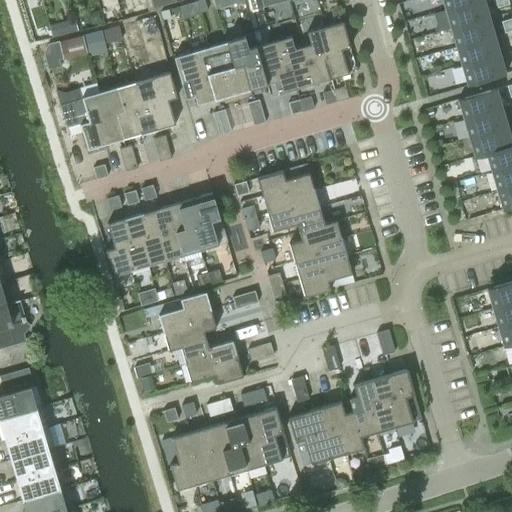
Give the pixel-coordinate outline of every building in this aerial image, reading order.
[(164,5),(162,0),(149,0),(152,9),(164,5)] [(207,11),(203,0),(202,0),(196,2),(199,13),(207,11)] [(260,0),(248,0),(252,9),(262,6),(260,0)] [(481,0),(480,0),(441,0),(445,11),(481,0)] [(450,30),(486,19),(481,0),(445,11),(450,30)] [(189,4),(179,7),(181,16),(192,13),(189,4)] [(132,10),(135,18),(145,15),(143,7),(132,10)] [(159,13),(161,20),(170,17),(168,10),(159,13)] [(91,14),(88,18),(89,25),(100,23),(98,12),(91,14)] [(112,12),(101,15),(104,24),(114,21),(112,12)] [(456,48),(492,38),(486,19),(450,30),(456,48)] [(511,30),(511,19),(500,23),(503,34),(511,30)] [(140,41),(135,22),(119,27),(124,46),(140,41)] [(323,55),(330,79),(348,74),(340,50),(349,47),(342,22),(324,27),(331,52),(323,55)] [(64,27),(66,35),(77,33),(75,24),(64,27)] [(331,52),(324,27),(305,33),(309,45),(301,47),(312,84),(330,79),(323,55),(331,52)] [(102,40),(100,31),(82,36),(84,44),(102,40)] [(81,36),(60,41),(64,55),(85,49),(84,44),(82,36),(81,36)] [(312,84),(301,47),(294,49),(290,37),(271,43),(279,67),(288,65),(295,89),(312,84)] [(241,65),(248,90),(266,85),(255,47),(247,50),(243,38),(225,43),(232,67),(241,65)] [(461,67),(497,56),(492,38),(456,48),(461,67)] [(232,67),(225,43),(208,48),(215,72),(223,70),(231,95),(248,90),(241,65),(232,67)] [(279,67),(271,43),(255,47),(266,85),(274,83),(277,95),(295,89),(288,65),(279,67)] [(215,72),(208,48),(191,53),(198,78),(206,75),(214,100),(231,95),(223,70),(215,72)] [(198,78),(191,53),(172,58),(180,84),(188,82),(195,106),(214,100),(206,75),(198,78)] [(497,56),(461,67),(467,86),(503,75),(497,56)] [(150,104),(157,129),(174,124),(167,100),(176,98),(168,73),(151,78),(158,102),(150,104)] [(133,109),(140,134),(157,129),(150,104),(158,102),(151,78),(133,83),(140,107),(133,109)] [(140,107),(133,83),(116,88),(123,112),(115,114),(122,139),(140,134),(133,109),(140,107)] [(333,90),(336,102),(347,99),(344,87),(333,90)] [(97,120),(105,144),(122,139),(115,114),(123,112),(116,88),(99,93),(106,117),(97,120)] [(64,94),(54,91),(59,107),(81,100),(81,98),(78,90),(64,94)] [(336,102),(333,90),(322,93),(325,105),(336,102)] [(463,120),(499,109),(494,90),(457,101),(463,120)] [(105,144),(97,120),(106,117),(99,93),(81,98),(81,100),(59,107),(66,129),(79,125),(87,153),(105,148),(104,144),(105,144)] [(298,100),(302,112),(314,109),(310,97),(298,100)] [(249,115),(262,111),(258,100),(246,104),(249,115)] [(302,112),(298,100),(287,104),(291,115),(302,112)] [(499,109),(463,120),(468,139),(505,128),(499,109)] [(215,125),(227,121),(224,110),(212,114),(215,125)] [(262,111),(249,115),(253,127),(265,123),(262,111)] [(227,121),(215,125),(218,136),(230,133),(227,121)] [(505,128),(468,139),(474,158),(486,155),(511,148),(510,146),(505,128)] [(153,139),(156,150),(168,146),(165,136),(153,139)] [(491,174),(511,167),(511,145),(510,146),(511,148),(486,155),(491,174)] [(118,149),(121,160),(133,156),(130,146),(118,149)] [(171,158),(168,146),(156,150),(159,161),(171,158)] [(137,168),(133,156),(121,160),(125,172),(137,168)] [(95,180),(107,177),(104,165),(92,168),(95,180)] [(497,192),(511,187),(511,167),(491,174),(497,192)] [(289,199),(314,191),(308,173),(284,180),(281,172),(256,179),(261,197),(286,190),(289,199)] [(245,182),(239,184),(233,185),(236,196),(248,193),(245,182)] [(152,186),(140,189),(144,201),(155,198),(152,186)] [(511,187),(497,192),(502,211),(511,207),(511,187)] [(294,216),(319,208),(314,191),(289,199),(286,190),(261,197),(267,215),(292,208),(294,216)] [(134,191),(123,194),(127,206),(138,203),(134,191)] [(192,226),(199,251),(216,246),(209,222),(218,219),(211,194),(193,199),(200,224),(192,226)] [(118,196),(106,199),(110,211),(121,208),(118,196)] [(200,224),(193,199),(176,204),(183,229),(175,232),(182,256),(199,251),(192,226),(200,224)] [(183,229),(176,204),(159,209),(166,235),(157,237),(165,261),(182,256),(175,232),(183,229)] [(243,222),(255,218),(252,206),(240,209),(243,222)] [(292,208),(267,215),(272,233),(295,226),(298,233),(324,226),(324,225),(319,208),(294,216),(292,208)] [(141,242),(148,266),(165,261),(157,237),(166,235),(159,209),(141,214),(149,239),(141,242)] [(123,247),(131,271),(148,266),(141,242),(149,239),(141,214),(125,219),(133,244),(123,247)] [(255,218),(243,222),(246,232),(258,228),(255,218)] [(133,244),(125,219),(106,225),(113,249),(104,251),(112,277),(131,271),(123,247),(133,244)] [(316,246),(341,238),(336,222),(324,225),(324,226),(298,233),(300,241),(288,245),(293,263),(319,255),(316,246)] [(319,255),(293,263),(298,279),(324,272),(321,263),(346,255),(341,238),(316,246),(319,255)] [(275,261),(272,250),(260,254),(263,264),(275,261)] [(324,272),(298,279),(303,297),(304,298),(330,290),(327,282),(351,275),(346,255),(321,263),(324,272)] [(206,275),(209,286),(221,282),(218,271),(206,275)] [(270,288),(282,284),(279,274),(267,278),(270,288)] [(209,286),(206,275),(195,278),(199,289),(209,286)] [(172,284),(175,295),(187,291),(184,280),(172,284)] [(492,310),(511,303),(511,282),(486,290),(492,310)] [(282,284),(270,288),(273,300),(285,296),(282,284)] [(158,301),(165,299),(163,291),(156,293),(158,301)] [(243,294),(246,306),(258,302),(254,291),(243,294)] [(158,301),(156,293),(155,292),(144,295),(147,305),(158,301)] [(186,317),(210,310),(205,293),(179,300),(181,308),(157,315),(162,333),(188,326),(186,317)] [(246,306),(243,294),(231,298),(235,309),(246,306)] [(5,304),(0,305),(0,346),(22,341),(20,334),(27,327),(23,323),(25,322),(23,317),(21,318),(16,303),(19,302),(18,301),(5,305),(5,304)] [(511,303),(492,310),(497,328),(511,323),(511,303)] [(179,347),(205,340),(203,332),(215,329),(210,310),(186,317),(188,326),(162,333),(168,352),(180,348),(179,347)] [(511,323),(497,328),(503,348),(511,344),(511,323)] [(379,346),(390,342),(387,331),(376,335),(379,346)] [(212,366),(238,359),(232,341),(207,348),(205,340),(179,347),(180,348),(184,365),(209,357),(212,366)] [(390,342),(379,346),(383,356),(393,353),(390,342)] [(258,347),(261,358),(273,355),(269,344),(258,347)] [(261,358),(258,347),(246,350),(250,362),(261,358)] [(325,361),(336,358),(332,347),(321,350),(325,361)] [(209,357),(184,365),(190,383),(214,376),(217,385),(243,377),(238,359),(212,366),(209,357)] [(336,358),(325,361),(328,373),(339,369),(336,358)] [(149,363),(134,367),(136,377),(152,373),(151,372),(163,369),(162,363),(150,366),(149,363)] [(30,387),(25,370),(5,375),(11,393),(30,387)] [(388,375),(395,399),(386,402),(393,427),(420,419),(406,370),(388,375)] [(369,407),(376,432),(393,427),(386,402),(395,399),(388,375),(370,380),(378,405),(369,407)] [(292,392),(305,388),(302,378),(290,382),(292,392)] [(153,379),(142,382),(145,393),(156,390),(153,379)] [(359,437),(376,432),(369,407),(378,405),(370,380),(353,385),(356,398),(348,400),(352,411),(359,437)] [(0,417),(36,408),(30,387),(11,393),(0,396),(0,417)] [(305,388),(292,392),(296,404),(308,400),(305,388)] [(252,393),(255,404),(265,402),(262,390),(252,393)] [(244,408),(255,404),(252,393),(240,396),(244,408)] [(218,403),(221,415),(232,412),(229,400),(218,403)] [(339,429),(346,454),(363,449),(359,437),(352,411),(344,414),(340,401),(322,407),(330,433),(339,429)] [(221,415),(218,403),(205,406),(209,418),(221,415)] [(192,404),(181,408),(184,419),(195,416),(192,404)] [(321,435),(328,459),(346,454),(339,429),(330,433),(322,407),(305,412),(312,437),(321,435)] [(36,408),(0,417),(0,427),(3,439),(42,428),(36,408)] [(290,457),(275,408),(258,413),(264,437),(256,439),(264,465),(290,457)] [(174,410),(162,413),(166,425),(178,421),(174,410)] [(312,437),(305,412),(287,417),(301,463),(308,461),(309,464),(328,459),(321,435),(312,437)] [(264,437),(258,413),(240,418),(248,442),(239,444),(246,470),(264,465),(256,439),(264,437)] [(222,450),(229,475),(246,470),(239,444),(248,442),(240,418),(224,423),(231,447),(222,450)] [(205,455),(212,480),(229,475),(222,450),(231,447),(224,423),(205,428),(212,453),(205,455)] [(42,428),(3,439),(9,460),(48,449),(42,428)] [(187,460),(194,485),(212,480),(205,455),(212,453),(205,428),(188,433),(196,457),(187,460)] [(196,457),(188,433),(162,441),(176,491),(194,485),(187,460),(196,457)] [(48,449),(9,460),(15,480),(54,469),(48,449)] [(393,461),(391,453),(384,455),(386,463),(393,461)] [(385,463),(383,455),(374,457),(377,466),(385,463)] [(54,469),(15,480),(21,501),(60,490),(54,469)] [(335,480),(337,489),(346,487),(345,482),(339,479),(335,480)] [(60,490),(21,501),(24,511),(58,511),(66,510),(60,490)]
